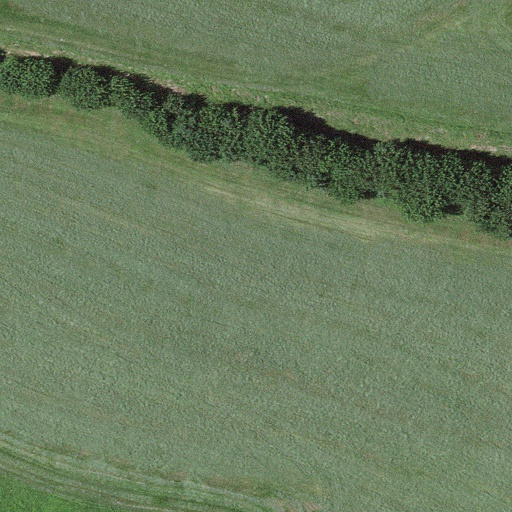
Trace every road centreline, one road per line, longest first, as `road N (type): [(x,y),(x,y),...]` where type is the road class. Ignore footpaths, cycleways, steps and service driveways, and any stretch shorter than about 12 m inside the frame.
road 1 (track): [(0,31),(215,76),(336,73),(511,0)]
road 2 (track): [(0,456),(178,511)]
